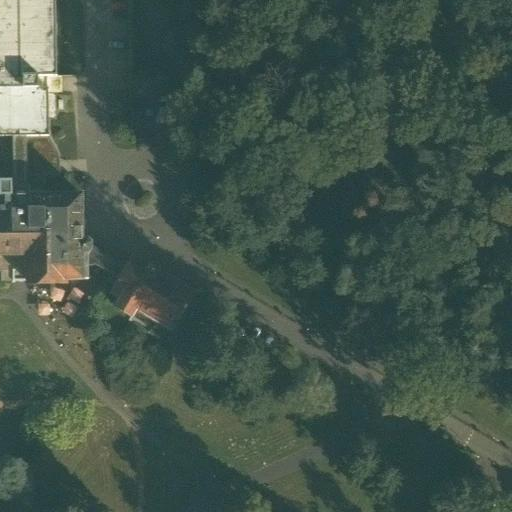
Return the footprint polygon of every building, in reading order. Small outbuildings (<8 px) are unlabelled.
[(0,0),(0,89),(38,89),(46,89),(46,78),(56,77),(54,0),(0,0)] [(0,138),(48,137),(47,89),(46,89),(38,89),(0,89),(0,138)] [(55,148),(48,137),(0,138),(0,196),(11,196),(11,189),(29,189),(29,196),(44,196),(44,176),(59,176),(59,167),(59,160),(57,154),(55,148)] [(82,239),(81,196),(44,196),(29,196),(29,189),(11,189),(11,196),(0,196),(0,272),(3,272),(4,282),(15,282),(15,283),(19,283),(19,282),(30,282),(31,283),(69,282),(69,281),(89,281),(88,265),(97,265),(99,267),(100,266),(99,265),(101,263),(101,264),(104,259),(97,253),(95,250),(91,249),(91,243),(87,239),(82,239)] [(195,294),(134,256),(125,271),(124,270),(123,272),(120,277),(119,277),(119,278),(120,279),(111,294),(120,300),(115,307),(133,318),(130,322),(150,334),(157,323),(172,332),(174,329),(178,328),(182,321),(181,317),(195,294)] [(114,265),(104,259),(101,264),(101,263),(99,265),(100,266),(99,267),(109,272),(119,278),(119,277),(120,277),(123,272),(124,270),(114,265)]
